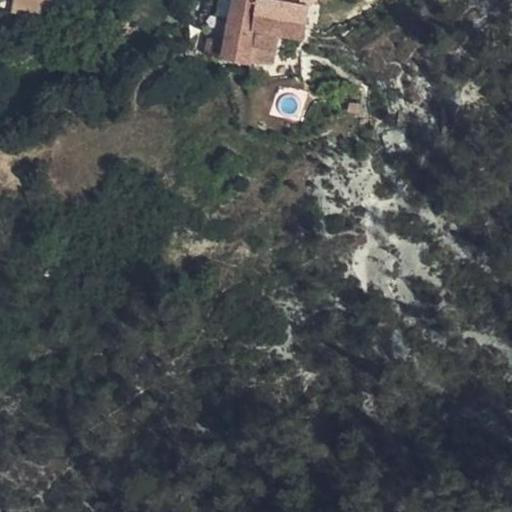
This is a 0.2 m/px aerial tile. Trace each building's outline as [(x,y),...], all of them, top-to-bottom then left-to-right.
[(42,16),(44,0),(16,0),(14,12),(42,16)] [(44,0),(42,16),(54,18),(57,0),(44,0)] [(231,0),(224,57),(250,58),(252,44),(257,9),(258,0),(231,0)] [(308,4),(279,0),(258,0),(257,9),(285,13),(282,30),(305,33),(308,4)] [(285,13),(257,9),(252,44),(280,49),(282,30),(285,13)] [(280,49),(252,44),(250,58),(278,61),(280,49)] [(241,195),(218,180),(193,212),(216,229),(241,195)]
